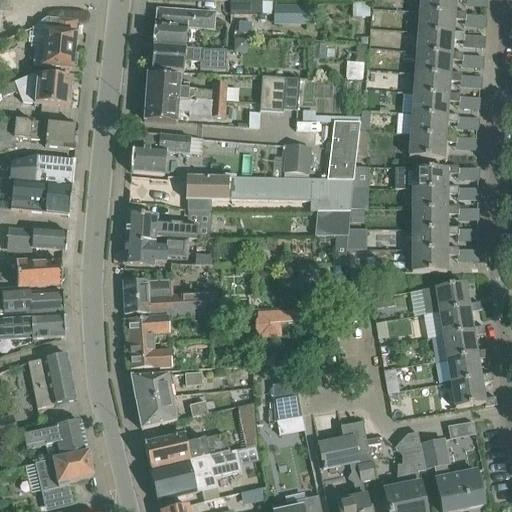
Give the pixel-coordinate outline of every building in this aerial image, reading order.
[(0,0),(0,17),(4,18),(7,18),(8,0),(0,0)] [(419,0),(419,14),(454,17),(454,13),(455,0),(466,1),(466,0),(419,0)] [(230,16),(261,16),(262,2),(230,1),(230,16)] [(369,4),(352,4),(352,21),(369,21),(369,4)] [(304,9),(275,9),(275,25),(303,25),(304,9)] [(154,26),(152,49),(185,52),(186,50),(188,30),(208,31),(208,34),(214,35),(216,16),(176,13),(156,11),(155,26),(154,26)] [(419,14),(417,35),(452,37),(452,33),(453,21),(465,22),(465,14),(454,13),(454,17),(419,14)] [(33,68),(72,71),(74,54),(77,55),(78,43),(75,43),(76,35),(75,35),(77,22),(46,19),(32,29),(32,34),(29,33),(28,44),(31,44),(30,48),(35,49),(33,68)] [(417,35),(416,55),(450,58),(451,54),(452,41),(463,42),(464,34),(452,33),(452,37),(417,35)] [(357,47),(355,64),(346,63),(345,79),(362,81),(364,47),(357,47)] [(185,52),(152,49),(151,73),(184,76),(185,64),(200,65),(199,71),(225,73),(227,53),(186,50),(185,52)] [(416,55),(414,76),(449,78),(449,74),(450,62),(462,63),(462,55),(451,54),(450,58),(416,55)] [(414,76),(413,96),(447,99),(448,95),(449,82),(460,83),(461,75),(449,74),(449,78),(414,76)] [(196,102),(204,103),(205,93),(179,91),(180,79),(147,76),(145,100),(195,104),(196,102)] [(0,89),(0,93),(2,98),(17,92),(22,104),(69,108),(71,80),(32,77),(0,89)] [(298,81),(263,79),(261,79),(258,113),(281,115),(282,111),(296,112),(298,81)] [(227,87),(214,86),(212,103),(225,105),(227,87)] [(413,96),(411,117),(446,119),(446,115),(447,103),(459,104),(459,96),(448,95),(447,99),(413,96)] [(195,104),(145,100),(143,123),(176,126),(177,113),(188,114),(188,117),(224,120),(225,105),(212,103),(196,102),(195,104)] [(411,117),(410,137),(444,140),(445,136),(446,123),(457,124),(458,116),(446,115),(446,119),(411,117)] [(44,149),(75,152),(77,128),(0,120),(0,148),(12,150),(13,139),(44,143),(44,149)] [(333,124),(325,182),(353,182),(356,160),(357,145),(358,135),(358,133),(359,125),(333,124)] [(358,135),(357,145),(367,146),(368,134),(358,133),(358,135)] [(191,140),(157,137),(137,135),(136,150),(132,149),(130,174),(165,177),(167,154),(189,156),(191,140)] [(444,140),(410,137),(408,159),(443,161),(444,144),(456,145),(456,137),(445,136),(444,140)] [(284,149),(282,177),(308,179),(310,150),(284,149)] [(29,213),(68,218),(69,218),(74,162),(36,158),(36,159),(11,165),(9,187),(14,187),(12,202),(11,211),(29,213)] [(394,191),(411,191),(411,192),(447,192),(447,188),(446,175),(458,175),(458,167),(446,167),(446,170),(411,170),(394,170),(394,191)] [(309,213),(316,213),(350,213),(353,182),(325,182),(186,179),(185,201),(309,203),(309,213)] [(411,192),(411,212),(447,212),(447,208),(447,196),(458,196),(458,188),(447,188),(447,192),(411,192)] [(411,212),(411,233),(446,233),(446,229),(447,216),(458,216),(458,208),(447,208),(447,212),(411,212)] [(364,212),(351,212),(351,225),(364,225),(364,212)] [(350,213),(316,213),(314,238),(347,237),(350,213)] [(127,216),(125,242),(155,244),(155,239),(196,242),(197,227),(156,224),(157,218),(127,216)] [(411,233),(411,253),(446,253),(446,249),(446,237),(458,237),(458,229),(446,229),(446,233),(411,233)] [(7,248),(62,253),(65,253),(67,233),(33,230),(32,233),(8,231),(7,248)] [(155,244),(125,242),(123,266),(153,268),(154,264),(166,264),(167,249),(155,248),(155,244)] [(446,253),(411,253),(411,274),(446,274),(446,257),(458,257),(458,249),(446,249),(446,253)] [(15,279),(16,291),(28,291),(28,295),(29,295),(29,289),(61,288),(61,284),(64,280),(64,272),(61,269),(61,265),(33,267),(33,263),(10,264),(11,279),(15,279)] [(124,317),(127,317),(152,315),(152,318),(171,316),(171,318),(213,315),(212,293),(173,296),(172,279),(146,281),(146,282),(142,282),(122,283),(124,317)] [(423,292),(427,317),(439,315),(468,310),(469,314),(481,312),(479,304),(468,306),(464,285),(423,292)] [(0,316),(4,316),(5,321),(30,319),(30,318),(63,316),(62,293),(29,295),(28,295),(28,291),(16,291),(0,291),(0,316)] [(371,300),(370,300),(371,305),(372,310),(394,306),(392,297),(371,300)] [(439,315),(443,339),(472,334),(473,337),(484,336),(483,328),(472,329),(469,314),(468,310),(439,315)] [(306,311),(280,312),(281,327),(307,326),(306,311)] [(281,327),(280,312),(253,313),(254,330),(257,336),(258,340),(281,339),(281,327)] [(30,319),(5,321),(0,321),(0,341),(31,339),(32,341),(65,339),(63,316),(30,318),(30,319)] [(126,322),(127,347),(151,346),(150,334),(164,334),(163,319),(126,322)] [(375,325),(378,341),(387,339),(385,324),(375,325)] [(443,339),(446,362),(476,357),(477,361),(488,359),(487,351),(476,353),(473,337),(472,334),(443,339)] [(151,346),(127,347),(129,372),(167,369),(166,356),(151,357),(151,346)] [(76,402),(66,356),(27,364),(37,411),(53,408),(53,407),(76,402)] [(446,362),(450,386),(480,381),(481,385),(492,383),(491,375),(480,377),(477,361),(476,357),(446,362)] [(384,373),(386,387),(396,385),(394,372),(384,373)] [(185,377),(186,388),(202,387),(202,376),(185,377)] [(130,379),(136,405),(172,398),(168,377),(150,377),(130,379)] [(480,381),(450,386),(454,410),(484,405),(484,409),(496,407),(495,399),(483,400),(481,385),(480,381)] [(301,419),(297,396),(272,401),(273,411),(267,412),(268,424),(274,423),(274,425),(301,419)] [(172,398),(136,405),(141,431),(160,427),(177,423),(172,398)] [(190,409),(192,420),(209,416),(206,405),(190,409)] [(253,405),(238,409),(239,424),(253,420),(253,405)] [(0,421),(0,440),(19,435),(13,417),(0,421)] [(256,448),(253,420),(239,424),(245,451),(256,448)] [(44,448),(48,463),(87,454),(80,423),(22,436),(26,452),(44,448)] [(367,448),(366,442),(362,424),(340,429),(342,440),(318,446),(322,465),(323,471),(349,467),(350,475),(346,481),(352,485),(354,493),(348,501),(338,504),(339,511),(367,511),(361,484),(373,481),(367,448)] [(468,425),(457,426),(460,441),(471,439),(468,425)] [(143,445),(150,473),(228,455),(224,437),(201,442),(201,443),(186,446),(186,444),(183,435),(162,441),(143,445)] [(424,468),(420,447),(417,435),(407,437),(395,450),(394,450),(402,458),(401,466),(400,466),(399,488),(385,491),(383,492),(387,511),(425,511),(416,470),(423,468),(424,468)] [(379,439),(366,442),(367,448),(380,446),(379,439)] [(443,442),(420,447),(424,468),(423,468),(424,471),(434,469),(436,481),(435,481),(441,511),(462,511),(483,508),(476,473),(448,478),(445,467),(448,466),(443,442)] [(228,455),(150,473),(157,503),(220,488),(218,479),(241,473),(240,467),(259,462),(256,448),(245,451),(228,455)] [(42,494),(68,488),(69,488),(68,485),(93,479),(87,454),(48,463),(35,465),(41,494),(42,494)] [(68,488),(42,494),(45,507),(60,504),(61,509),(72,507),(68,488)] [(262,506),(262,492),(239,497),(243,510),(262,506)] [(320,511),(320,509),(318,499),(286,506),(272,508),(272,511),(320,511)]
